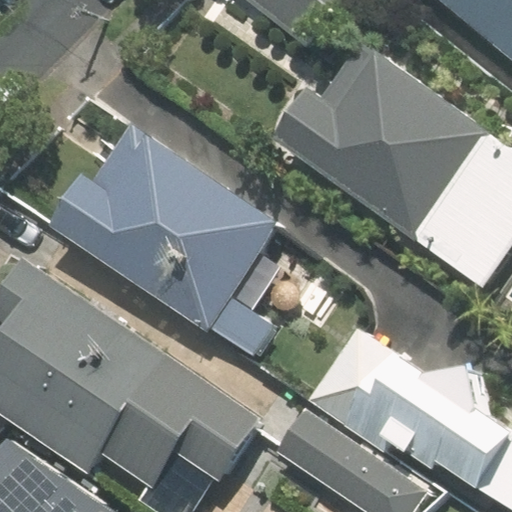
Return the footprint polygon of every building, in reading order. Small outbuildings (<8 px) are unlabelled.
[(511,0),(422,0),(511,68),(511,0)] [(511,265),(511,150),(365,57),(334,108),(315,95),(274,160),(491,298),(511,265)] [(282,230),(139,135),(98,197),(84,188),(54,232),(254,365),(278,330),(235,301),(282,230)] [(159,422),(165,426),(196,381),(30,267),(0,311),(0,423),(86,482),(103,456),(126,471),(159,422)] [(414,461),(486,511),(511,511),(511,429),(369,328),(314,406),(406,471),(414,461)] [(68,511),(78,504),(24,445),(0,466),(0,511),(68,511)]
